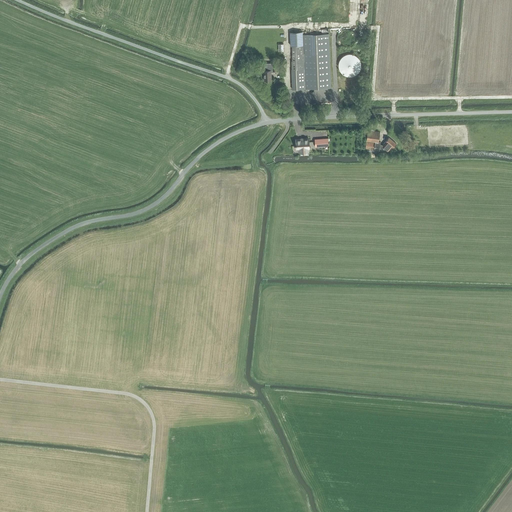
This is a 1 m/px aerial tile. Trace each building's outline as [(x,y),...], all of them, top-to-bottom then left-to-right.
[(354,40),(354,38),(354,36),(354,34),(353,33),(352,32),(351,31),(349,30),(347,29),(346,29),(344,29),(342,30),(341,30),(340,32),(339,33),(338,34),(337,36),(337,38),(337,39),(338,41),(338,43),(340,44),(341,45),(343,46),(344,47),(345,47),(347,47),(348,46),(351,45),(352,44),(353,43),(354,41),(354,40)] [(290,46),(304,45),(303,32),(290,32),(290,46)] [(304,46),(293,47),(292,47),(292,61),(291,61),(292,69),(291,69),(292,90),(331,88),(328,34),(304,35),(304,46)] [(359,58),(358,58),(357,57),(356,56),(355,55),(354,55),(353,54),(352,54),(351,54),(350,54),(348,54),(347,54),(346,54),(346,55),(345,55),(344,56),(343,56),(342,57),(341,58),(340,58),(340,59),(339,60),(339,61),(339,62),(338,63),(338,64),(338,65),(338,67),(338,68),(339,68),(339,69),(339,70),(340,71),(340,72),(341,73),(342,74),(343,75),(344,75),(345,76),(346,76),(348,76),(349,77),(350,77),(351,76),(352,76),(353,76),(354,75),(355,75),(356,75),(357,74),(357,73),(358,73),(358,72),(359,71),(360,70),(360,69),(360,68),(361,68),(361,67),(361,66),(361,65),(361,64),(361,63),(360,62),(360,61),(360,60),(359,59),(359,58)] [(273,71),(276,71),(276,64),(272,64),(272,63),(264,63),(265,70),(264,70),(264,81),(271,80),(271,70),(273,70),(273,71)] [(379,150),(380,142),(378,142),(380,132),(368,130),(365,149),(371,149),(377,150),(379,150)] [(393,147),(396,143),(388,137),(384,143),(383,145),(382,146),(388,151),(389,150),(392,147),(393,147)] [(321,147),(321,146),(328,145),(328,141),(328,139),(328,138),(315,139),(315,147),(321,147)] [(308,139),(295,140),(296,149),(299,149),(299,152),(308,152),(308,148),(309,148),(308,139)]
